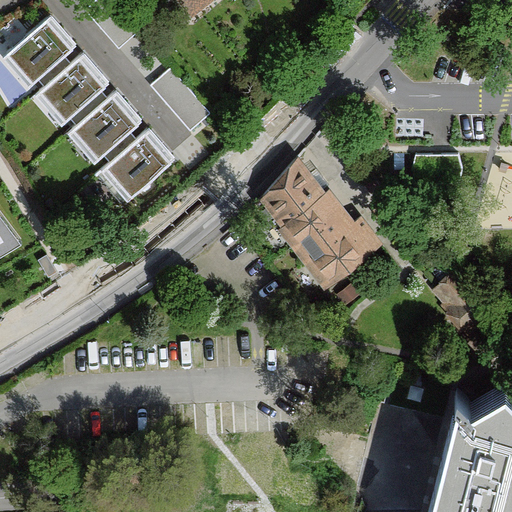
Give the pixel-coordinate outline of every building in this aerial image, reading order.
[(183,0),(194,12),(207,0),(183,0)] [(50,12),(2,55),(29,85),(77,42),(50,12)] [(110,80),(84,50),(35,92),(62,123),(110,80)] [(195,125),(215,107),(174,63),(154,80),(195,125)] [(116,88),(68,131),(94,160),(142,117),(116,88)] [(150,126),(101,168),(127,198),(176,156),(150,126)] [(353,219),(301,155),(260,201),(326,288),(385,240),(363,212),(353,219)] [(0,252),(22,241),(0,212),(0,252)] [(511,511),(511,378),(506,373),(472,393),(459,382),(455,388),(458,390),(426,511),(511,511)]
